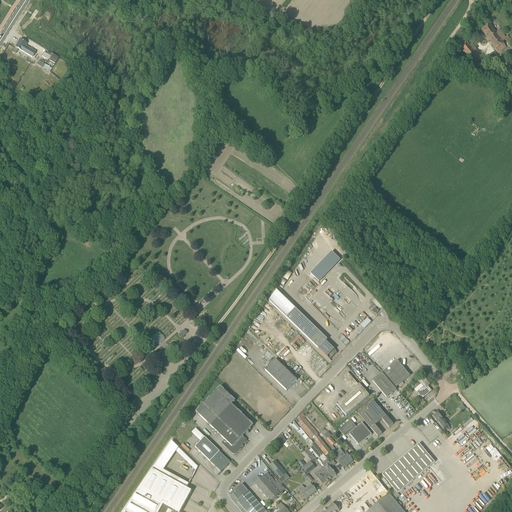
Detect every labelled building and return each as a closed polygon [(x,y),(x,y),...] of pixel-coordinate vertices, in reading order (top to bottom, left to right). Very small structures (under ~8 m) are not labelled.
[(490,25),(482,30),(496,50),(504,44),(503,42),(502,42),(504,41),(506,40),(508,42),(510,40),(508,38),(507,37),(505,38),(500,30),(495,33),(490,25)] [(25,46),(26,44),(20,40),(15,48),(17,49),(32,58),(35,53),(25,46)] [(481,56),(472,44),(470,46),(466,42),(459,47),(469,60),(474,65),(481,60),(479,57),(481,56)] [(42,56),(49,61),(52,57),(44,52),(42,56)] [(52,57),(49,61),(55,64),(59,58),(53,54),(52,57)] [(318,349),(325,342),(327,340),(276,290),(269,301),(318,349)] [(184,330),(178,336),(182,340),(185,337),(184,337),(188,334),(184,330)] [(326,357),(334,349),(331,344),(329,346),(325,342),(318,349),(326,357)] [(297,380),(275,359),(265,370),(286,391),(297,380)] [(386,398),(390,395),(396,390),(395,389),(410,376),(409,374),(406,372),(407,371),(397,360),(373,381),(386,398)] [(347,416),(369,397),(369,396),(359,385),(358,385),(348,373),(344,376),(347,379),(345,380),(344,380),(353,390),(336,405),(347,416)] [(421,389),(417,393),(419,396),(422,399),(423,399),(422,399),(425,396),(425,397),(429,393),(428,391),(429,390),(430,391),(431,390),(428,387),(429,387),(429,386),(430,385),(424,377),(419,381),(418,381),(419,382),(421,384),(418,386),(421,389)] [(250,422),(232,404),(235,401),(221,387),(196,412),(218,433),(225,440),(222,443),(222,445),(233,454),(234,454),(242,448),(243,446),(247,441),(247,440),(243,436),(253,425),(250,422)] [(366,407),(379,423),(382,420),(389,428),(393,425),(386,416),(374,401),(366,407)] [(379,423),(366,407),(358,414),(378,437),(382,434),(375,425),(379,423)] [(450,428),(438,413),(433,417),(445,431),(450,428)] [(331,451),(317,435),(318,434),(308,422),(304,418),(298,424),(312,439),(313,438),(316,441),(314,442),(325,455),(331,451)] [(372,435),(362,423),(357,428),(350,420),(339,430),(345,437),(349,434),(359,445),(372,435)] [(230,462),(221,452),(196,428),(192,433),(201,441),(195,447),(221,472),(224,469),(228,466),(227,465),(230,462)] [(335,443),(330,437),(331,436),(328,432),(323,436),(332,446),(335,443)] [(309,438),(307,440),(311,444),(310,444),(312,446),(310,447),(319,458),(320,457),(324,462),(322,463),(319,459),(317,460),(323,467),(324,467),(328,472),(328,473),(332,478),(333,478),(334,477),(336,475),(329,466),(325,461),(327,459),(323,455),(324,454),(314,444),(309,438)] [(398,494),(435,463),(419,444),(382,475),(393,488),(389,491),(396,499),(400,496),(398,494)] [(353,461),(348,455),(346,456),(340,449),(338,452),(349,465),(353,461)] [(338,452),(335,454),(341,460),(339,462),(344,469),(349,465),(338,452)] [(282,477),(286,474),(275,461),(269,466),(282,481),(280,483),(283,487),(287,483),(282,477)] [(308,474),(315,468),(310,461),(306,465),(302,461),(299,463),(302,467),(302,468),(306,473),(308,474)] [(327,483),(332,478),(328,473),(328,472),(324,467),(323,467),(318,471),(320,474),(317,477),(315,474),(322,484),(326,481),(327,483)] [(180,511),(192,491),(152,470),(123,511),(180,511)] [(256,471),(251,475),(256,480),(260,475),(256,471)] [(270,502),(282,492),(279,489),(280,488),(279,487),(278,486),(275,482),(268,473),(255,484),(270,502)] [(310,483),(313,481),(308,474),(306,473),(304,474),(303,475),(306,479),(310,483)] [(277,480),(275,482),(278,486),(279,487),(280,488),(279,489),(282,492),(285,489),(283,487),(280,483),(277,480)] [(267,511),(240,482),(233,489),(241,498),(238,502),(246,511),(267,511)] [(307,499),(317,491),(311,484),(305,489),(302,485),(298,489),(307,499)] [(404,511),(398,505),(389,494),(367,511),(404,511)] [(279,510),(276,511),(288,511),(281,502),(276,506),(279,510)] [(326,509),(324,510),(324,511),(322,511),(338,511),(339,511),(333,503),(326,509)]
